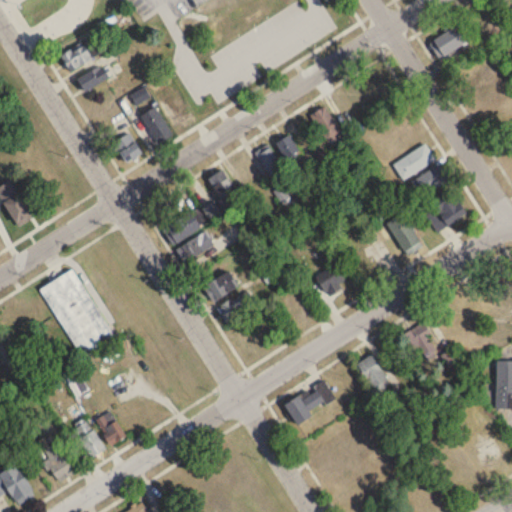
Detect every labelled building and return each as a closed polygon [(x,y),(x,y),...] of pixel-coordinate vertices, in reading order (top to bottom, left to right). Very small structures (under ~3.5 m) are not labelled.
[(191,57),(200,77),(261,48),(251,29),(191,57)] [(463,46),(453,29),(429,42),(438,59),(463,46)] [(61,56),(71,72),(92,57),(82,42),(61,56)] [(77,76),(82,90),(108,82),(104,67),(77,76)] [(158,102),(176,129),(192,119),(174,92),(158,102)] [(341,134),(324,106),(310,115),(327,143),(341,134)] [(172,135),(155,107),(140,115),(157,144),(172,135)] [(113,143),(126,164),(142,154),(129,133),(113,143)] [(276,143),(289,160),(301,151),(288,134),(276,143)] [(404,181),(436,160),(425,144),(394,165),(404,181)] [(256,156),(274,184),(288,175),(270,147),(256,156)] [(262,186),(249,156),(238,161),(251,191),(262,186)] [(448,180),(438,165),(411,183),(421,198),(448,180)] [(236,191),(225,169),(207,178),(218,200),(236,191)] [(33,217),(10,180),(0,186),(0,197),(17,226),(33,217)] [(466,211),(451,193),(425,214),(440,233),(466,211)] [(163,227),(172,244),(223,216),(214,199),(163,227)] [(423,246),(403,214),(378,229),(385,240),(394,235),(407,256),(423,246)] [(328,295),(347,283),(335,264),(316,277),(328,295)] [(81,361),(115,342),(75,269),(42,287),(81,361)] [(214,303),(239,285),(228,270),(203,287),(214,303)] [(226,323),(256,305),(247,290),(217,308),(226,323)] [(421,324),(408,333),(425,358),(438,349),(421,324)] [(356,365),(375,392),(390,382),(371,355),(356,365)] [(511,361),(496,361),(496,409),(511,409),(511,361)] [(284,405),(297,426),(337,400),(324,380),(284,405)] [(483,428),(497,419),(488,406),(474,416),(483,428)] [(110,447),(126,436),(110,412),(94,422),(110,447)] [(72,431),(90,460),(105,450),(87,422),(72,431)] [(472,447),(488,473),(507,462),(491,436),(472,447)] [(74,475),(58,442),(41,450),(57,483),(74,475)] [(319,462),(330,478),(356,460),(345,444),(319,462)] [(0,496),(9,492),(17,506),(33,497),(16,465),(0,474),(0,496)] [(148,511),(141,502),(128,511),(148,511)]
